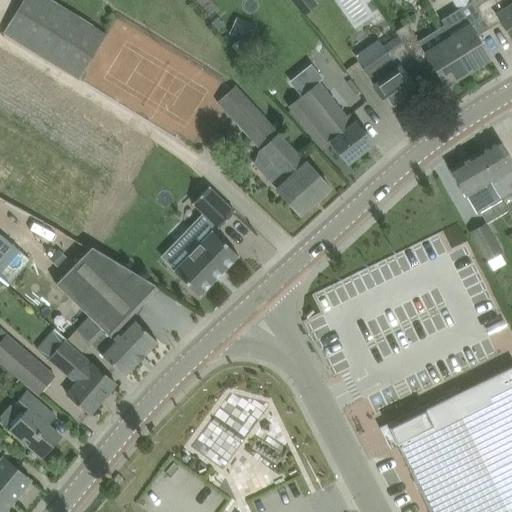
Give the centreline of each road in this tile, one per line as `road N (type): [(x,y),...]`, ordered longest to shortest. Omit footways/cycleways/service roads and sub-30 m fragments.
road 1 (secondary): [(246,305),(302,249),(437,141),(511,94)]
road 2 (secondary): [(61,511),(246,305)]
road 3 (unclassified): [(375,511),(286,340),(246,305)]
